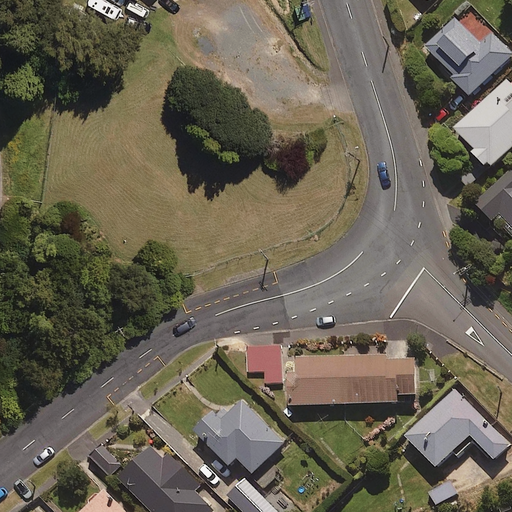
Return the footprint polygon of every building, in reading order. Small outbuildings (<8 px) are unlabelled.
[(485,48),(456,20),(427,50),(458,80),(455,83),(474,101),(511,61),(511,54),(495,38),(485,48)] [(511,86),(508,83),(455,139),(493,176),(511,155),(511,86)] [(484,174),(473,163),(458,178),(470,189),(484,174)] [(511,175),(480,210),(511,239),(511,175)] [(284,384),(281,349),(250,351),(252,374),(267,373),(268,386),(284,384)] [(388,359),(301,362),(301,378),(290,378),(291,411),(402,407),(401,400),(419,399),(418,362),(389,364),(388,359)] [(511,450),(511,442),(457,389),(407,440),(441,473),(473,440),(498,464),(511,450)] [(222,427),(214,419),(197,436),(233,471),(241,463),(256,479),(288,447),(245,404),(222,427)] [(100,447),(89,457),(111,479),(121,469),(100,447)] [(167,465),(155,453),(124,483),(151,511),(213,511),(197,494),(201,490),(173,460),(167,465)] [(459,496),(453,485),(432,497),(439,508),(459,496)] [(122,511),(105,495),(88,511),(122,511)]
